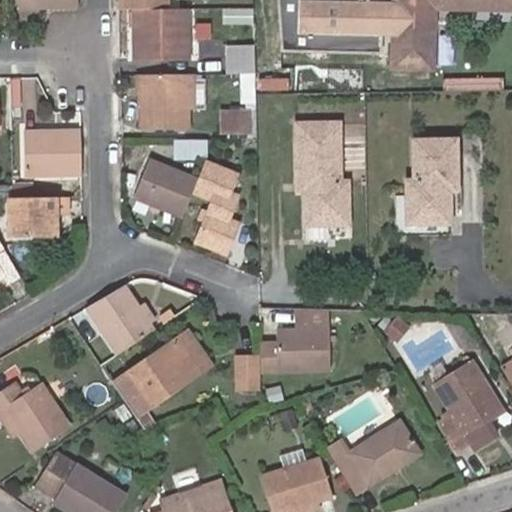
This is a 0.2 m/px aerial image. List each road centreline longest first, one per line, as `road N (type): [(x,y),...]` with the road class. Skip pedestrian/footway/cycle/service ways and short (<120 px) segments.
road 1 (residential): [(0,58),(107,59),(104,257)]
road 2 (residential): [(246,292),(104,257)]
road 3 (residential): [(104,257),(0,334)]
